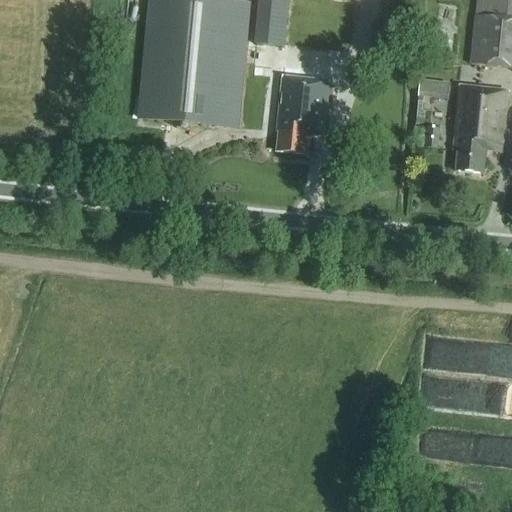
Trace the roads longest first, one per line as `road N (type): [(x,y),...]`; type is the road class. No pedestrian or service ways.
road 1 (track): [(0,259),(511,312)]
road 2 (unclassified): [(511,241),(0,188)]
